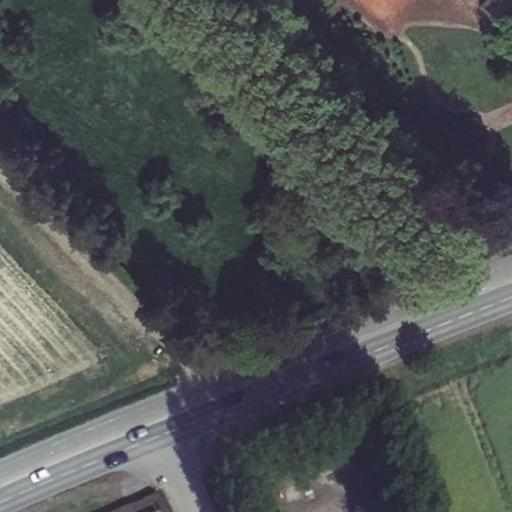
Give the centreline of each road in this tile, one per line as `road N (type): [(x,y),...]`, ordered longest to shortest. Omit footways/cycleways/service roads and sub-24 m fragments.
road 1 (primary): [(0,501),(511,297)]
road 2 (track): [(220,411),(0,167)]
